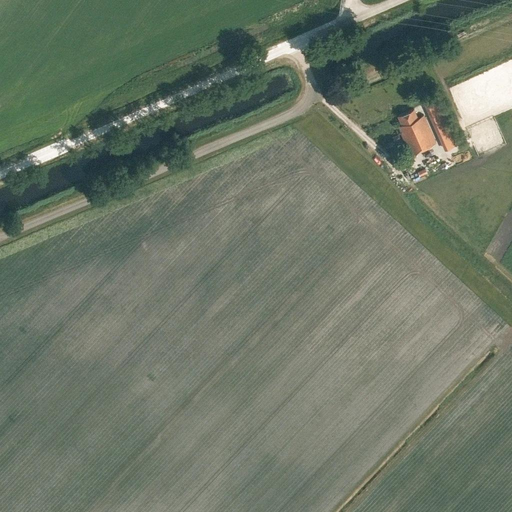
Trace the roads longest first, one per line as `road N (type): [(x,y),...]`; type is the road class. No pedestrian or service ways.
road 1 (track): [(0,235),(319,97)]
road 2 (unclassified): [(296,43),(0,172)]
road 3 (track): [(511,15),(319,97)]
